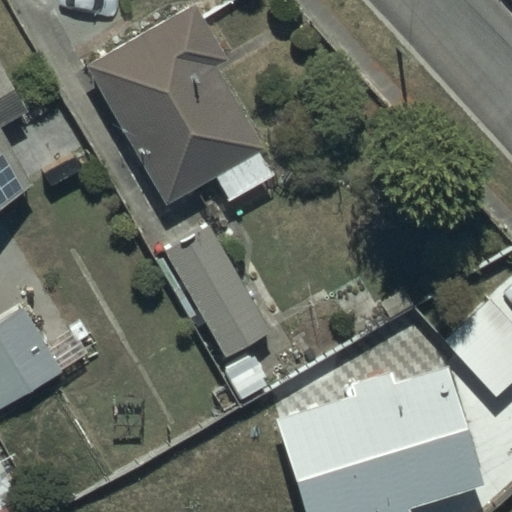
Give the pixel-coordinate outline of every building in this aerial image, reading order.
[(191,0),(170,0),(78,53),(158,193),(208,165),(222,190),(267,165),(252,140),(257,137),(212,58),(221,53),(191,0)] [(0,186),(25,171),(0,128),(0,112),(20,101),(0,67),(0,186)] [(263,319),(201,214),(156,241),(218,346),(263,319)] [(511,365),(511,319),(481,287),(435,328),(490,387),(511,365)] [(16,298),(0,307),(0,397),(57,362),(16,298)] [(267,410),(300,511),(352,511),(378,504),(380,511),(384,511),(404,506),(401,497),(474,474),(437,356),(383,372),(381,364),(345,375),(348,385),(267,410)] [(0,511),(7,511),(23,503),(0,462),(0,511)]
